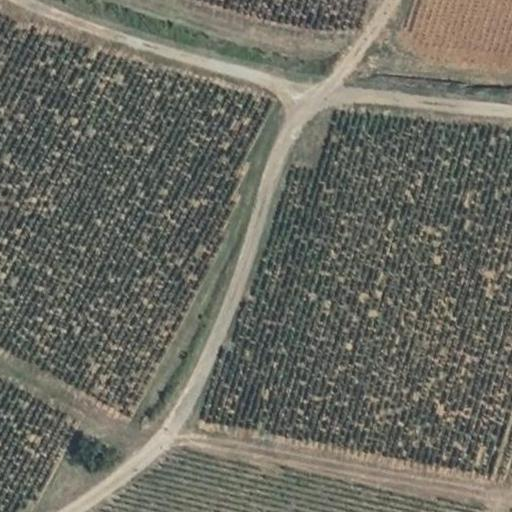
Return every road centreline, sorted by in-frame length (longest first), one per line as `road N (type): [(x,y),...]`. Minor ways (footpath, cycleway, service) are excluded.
road 1 (track): [(74,511),(166,436),(201,374),(294,126),(366,44),(391,0)]
road 2 (track): [(511,110),(319,96),(71,21),(29,0)]
road 3 (track): [(511,500),(166,436)]
